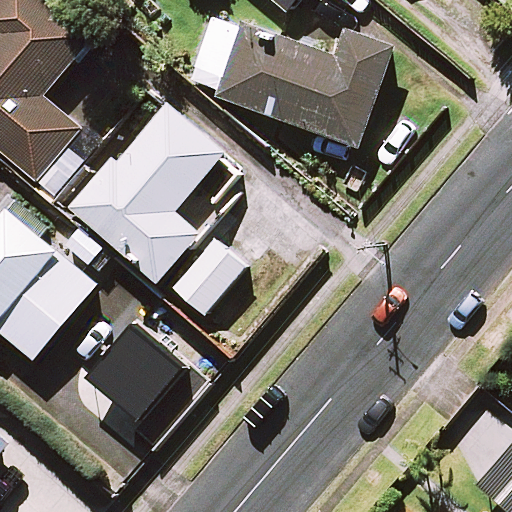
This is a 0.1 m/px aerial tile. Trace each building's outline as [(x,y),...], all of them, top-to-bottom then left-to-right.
[(0,0),(0,139),(63,191),(89,160),(71,145),(87,125),(51,96),(104,31),(66,0),(0,0)] [(301,0),(278,0),(292,11),(301,0)] [(345,59),(222,14),(202,67),(230,78),(224,95),(365,146),(401,46),(356,29),(345,59)] [(232,152),(177,103),(132,153),(126,148),(77,204),(165,282),(208,234),(181,209),(232,152)] [(0,227),(0,324),(1,323),(42,357),(104,283),(15,209),(0,227)] [(250,267),(217,237),(177,283),(210,312),(250,267)] [(0,460),(15,442),(0,428),(0,460)] [(511,511),(511,453),(485,484),(511,507),(511,511)]
